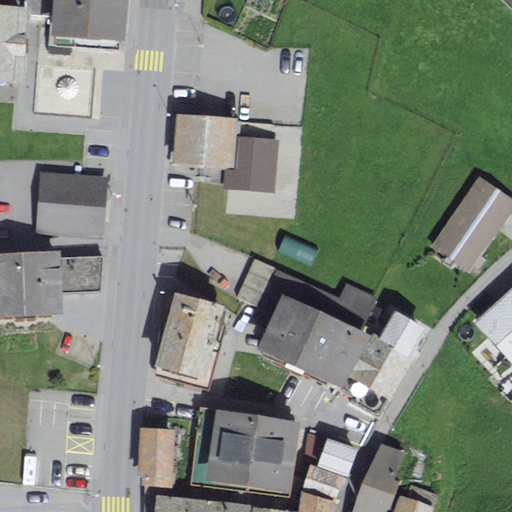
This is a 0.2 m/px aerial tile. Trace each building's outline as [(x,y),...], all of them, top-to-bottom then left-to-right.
[(51,0),(0,0),(0,12),(31,15),(30,22),(50,23),(51,0)] [(125,0),(51,0),(50,23),(48,43),(122,50),(125,0)] [(31,15),(0,12),(0,104),(13,106),(22,107),(30,22),(31,15)] [(236,125),(175,120),(171,168),(225,173),(233,173),(235,143),(236,125)] [(276,145),(235,143),(233,173),(225,173),(224,188),(224,194),(272,197),(276,145)] [(80,178),(41,175),(36,237),(83,239),(104,240),(107,180),(80,178)] [(511,202),(477,179),(429,252),(471,279),(500,234),(511,215),(511,202)] [(59,258),(0,260),(0,319),(62,317),(61,296),(59,262),(59,258)] [(103,261),(59,262),(61,296),(101,295),(103,261)] [(511,291),(476,326),(511,363),(511,291)] [(224,317),(173,304),(156,372),(207,385),(224,317)] [(328,328),(281,305),(256,357),(314,385),(340,398),(366,347),(328,328)] [(394,319),(378,344),(409,364),(425,339),(394,319)] [(352,383),(390,404),(410,367),(373,346),(352,383)] [(299,430),(215,417),(204,481),(290,496),(299,430)] [(174,435),(138,433),(135,484),(172,486),(174,435)] [(348,477),(356,449),(325,440),(317,468),(348,477)] [(379,445),(356,511),(384,511),(386,509),(388,510),(398,483),(395,482),(404,454),(379,445)] [(432,503),(436,493),(402,481),(399,492),(432,503)] [(299,511),(269,511),(254,509),(253,511),(336,511),(338,506),(302,493),(299,511)] [(245,511),(246,508),(144,495),(143,511),(245,511)] [(431,511),(433,507),(400,497),(395,511),(431,511)]
